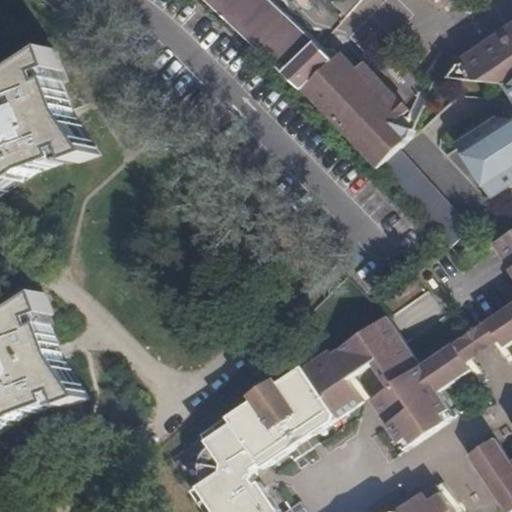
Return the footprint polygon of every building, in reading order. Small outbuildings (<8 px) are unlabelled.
[(370,299),(434,237),(252,53),(214,14),(196,0),(49,0),(91,26),(110,40),(134,59),(166,89),(179,104),(198,86),(200,88),(202,90),(189,103),(194,107),(188,113),(321,249),(322,250),(320,253),(281,293),(294,306),(335,265),(344,274),(370,299)] [(250,0),(205,0),(315,103),(339,71),(334,66),(324,75),(250,0)] [(511,39),(465,71),(445,55),(427,78),(433,78),(477,83),(478,80),(489,82),(503,74),(506,80),(511,81),(511,80),(511,39)] [(0,193),(36,173),(79,160),(83,163),(100,155),(68,105),(58,74),(62,72),(55,53),(13,80),(0,84),(0,193)] [(339,71),(315,103),(378,171),(401,149),(413,137),(415,134),(388,124),(382,118),(391,110),(366,83),(357,91),(339,71)] [(511,123),(503,122),(462,148),(494,199),(511,187),(511,123)] [(401,149),(378,171),(450,248),(471,230),(401,149)] [(511,234),(492,246),(509,271),(511,268),(511,234)] [(511,275),(511,305),(481,327),(493,345),(499,341),(505,348),(511,343),(511,268),(509,271),(511,275)] [(0,434),(26,419),(69,407),(73,410),(81,406),(90,402),(58,351),(56,345),(48,321),(53,319),(45,299),(3,326),(0,327),(0,434)] [(420,368),(382,316),(335,349),(339,352),(350,369),(352,367),(357,371),(364,372),(378,363),(394,387),(376,400),(374,407),(400,446),(408,440),(413,447),(447,424),(442,417),(449,412),(437,394),(469,372),(464,364),(471,359),(459,342),(420,368)] [(481,327),(459,342),(471,359),(493,345),(481,327)] [(499,341),(493,345),(507,366),(511,362),(511,358),(505,348),(499,341)] [(335,349),(333,347),(279,383),(276,380),(250,398),(252,401),(255,404),(312,364),(323,357),(335,349)] [(339,352),(335,349),(323,357),(312,364),(255,404),(250,408),(249,407),(242,412),(284,457),(301,445),(304,449),(316,441),(314,437),(367,401),(366,398),(369,396),(353,373),(351,375),(348,370),(350,369),(339,352)] [(485,381),(471,359),(464,364),(469,372),(479,385),(485,381)] [(357,371),(353,373),(369,396),(372,394),(357,371)] [(462,511),(458,506),(443,484),(443,483),(398,511),(305,511),(299,503),(291,508),(272,479),(264,478),(260,473),(262,469),(261,464),(265,462),(273,464),(284,457),(242,412),(203,438),(210,449),(206,453),(202,460),(199,468),(199,475),(203,486),(190,494),(202,511),(462,511)] [(454,419),(449,412),(442,417),(447,424),(454,419)] [(408,440),(400,446),(404,453),(413,447),(408,440)] [(316,441),(304,449),(307,453),(319,445),(316,441)] [(476,464),(507,511),(511,511),(511,459),(503,446),(476,464)] [(449,480),(443,484),(458,506),(463,502),(449,480)]
